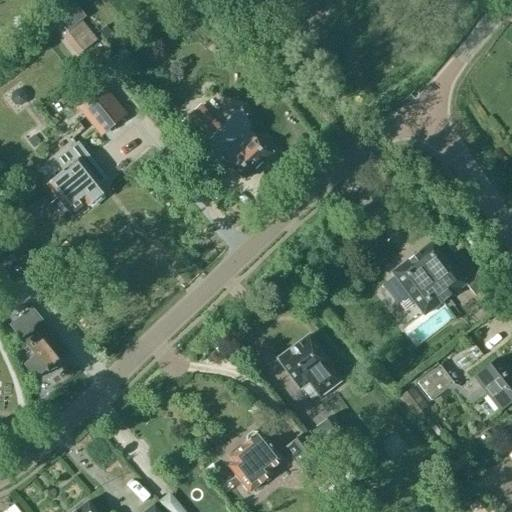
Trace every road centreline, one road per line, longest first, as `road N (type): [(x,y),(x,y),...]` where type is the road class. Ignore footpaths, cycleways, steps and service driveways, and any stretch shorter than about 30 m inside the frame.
road 1 (tertiary): [(0,469),(380,134),(422,107)]
road 2 (tertiary): [(511,240),(422,107)]
road 3 (unclassified): [(422,107),(505,0)]
